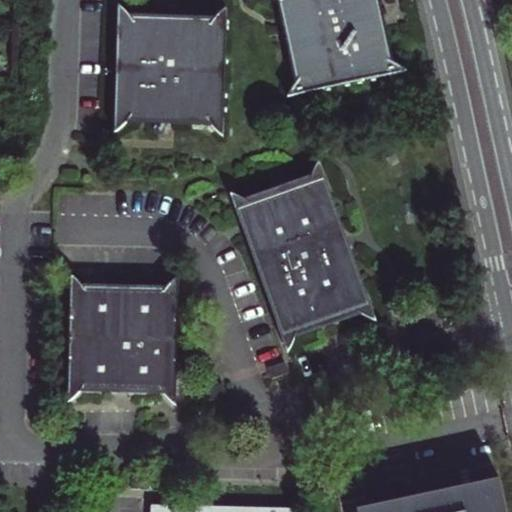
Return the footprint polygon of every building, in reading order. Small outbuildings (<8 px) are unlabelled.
[(282,0),(300,81),(292,96),(410,69),(394,58),(380,0),(282,0)] [(234,133),(237,12),(226,23),(142,19),(133,8),(129,130),(141,116),(223,119),(234,133)] [(379,317),(322,161),(312,177),(250,198),(230,192),(289,353),(297,332),(364,308),(379,317)] [(177,398),(180,276),(169,287),(84,283),(75,273),(72,394),(84,380),(165,383),(177,398)] [(286,377),(281,363),(263,369),(268,384),(286,377)] [(507,511),(500,481),(363,511),(507,511)] [(302,511),(303,499),(157,495),(156,511),(302,511)]
